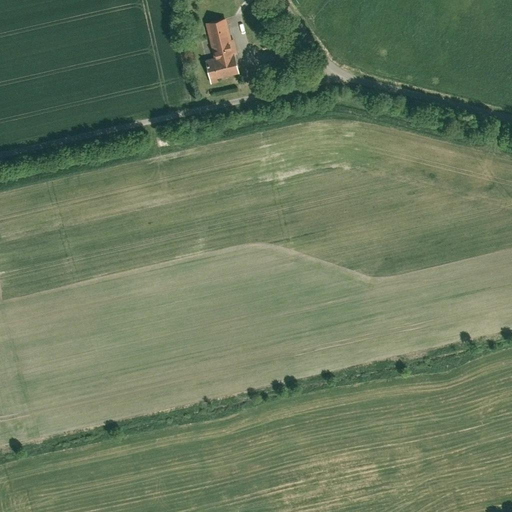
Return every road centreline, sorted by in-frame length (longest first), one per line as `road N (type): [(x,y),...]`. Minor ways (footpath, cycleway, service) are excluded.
road 1 (residential): [(324,79),(0,153)]
road 2 (residential): [(324,79),(511,119)]
